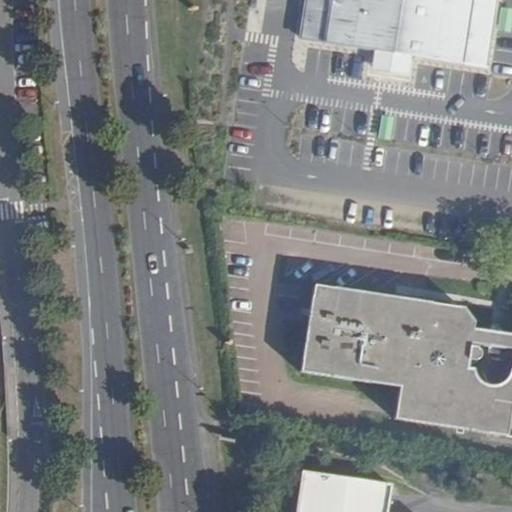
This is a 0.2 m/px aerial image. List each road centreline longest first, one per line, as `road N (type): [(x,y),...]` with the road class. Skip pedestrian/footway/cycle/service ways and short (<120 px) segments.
road 1 (primary): [(75,0),(122,511)]
road 2 (primary): [(173,511),(127,0)]
road 3 (residential): [(7,158),(27,355),(31,511)]
road 4 (residential): [(0,8),(7,158)]
